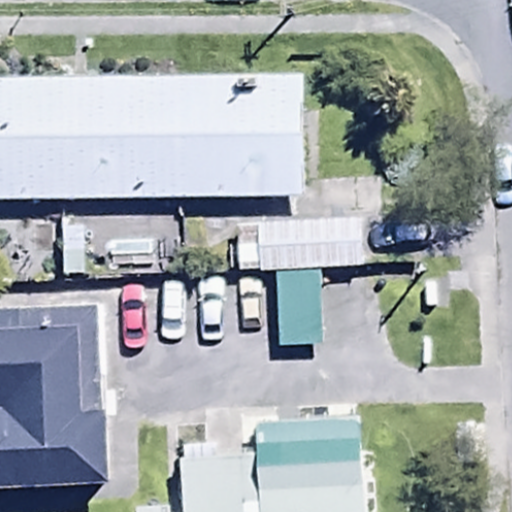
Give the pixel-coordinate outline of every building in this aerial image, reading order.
[(302,86),(0,88),(0,210),(303,208),(302,86)] [(315,184),(315,220),(380,220),(380,184),(315,184)] [(180,224),(143,224),(143,283),(180,283),(180,224)] [(275,278),(316,277),(361,276),(360,228),(258,231),(259,278),(275,278)] [(316,277),(275,278),(276,355),(318,354),(316,277)] [(0,498),(109,496),(104,314),(0,317),(0,498)] [(362,511),(361,425),(255,427),(255,453),(181,454),(182,511),(362,511)]
